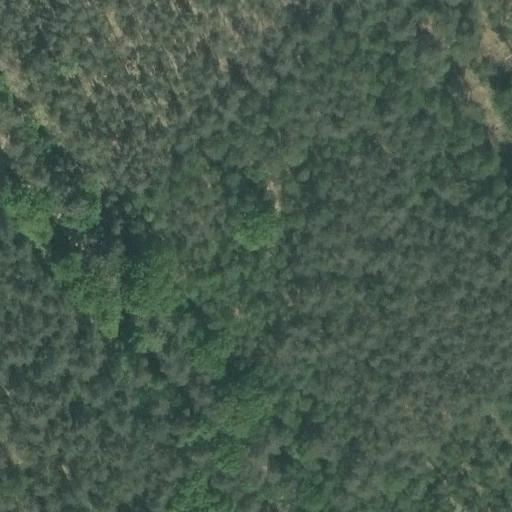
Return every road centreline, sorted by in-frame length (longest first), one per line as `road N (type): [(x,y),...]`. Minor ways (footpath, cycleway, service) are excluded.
road 1 (track): [(290,511),(0,144)]
road 2 (track): [(0,385),(96,511)]
